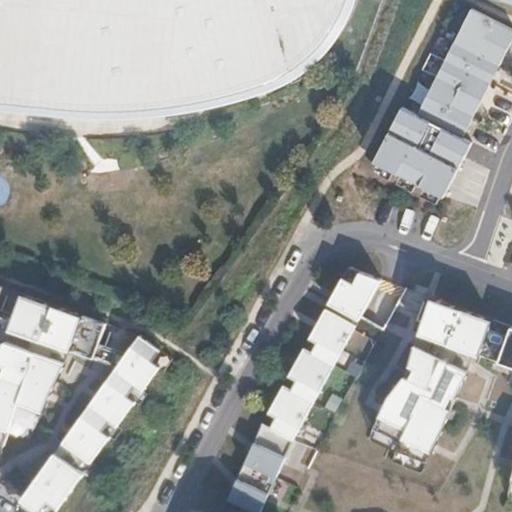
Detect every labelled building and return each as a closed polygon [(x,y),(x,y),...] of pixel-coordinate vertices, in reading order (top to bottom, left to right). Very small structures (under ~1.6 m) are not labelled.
[(0,0),(0,107),(29,110),(63,113),(113,113),(149,111),(186,108),(203,108),(224,104),(244,99),(265,91),(285,79),(307,64),(325,47),(337,33),(346,16),(351,0),(0,0)] [(0,117),(37,122),(94,125),(145,123),(183,120),(228,110),(265,98),(304,82),(317,70),(334,53),(353,23),(361,2),(361,0),(351,0),(346,16),(337,33),(325,47),(307,64),(285,79),(265,91),(244,99),(224,104),(203,108),(186,108),(149,111),(113,113),(63,113),(29,110),(0,107),(0,117)] [(378,161),(448,197),(470,155),(476,143),(467,138),(511,47),(511,26),(475,8),(421,115),(405,107),(378,161)] [(384,280),(350,268),(339,289),(348,294),(343,305),(333,299),(331,303),(361,320),(384,280)] [(348,294),(339,289),(336,294),(333,299),(343,305),(348,294)] [(57,306),(25,294),(12,330),(44,341),(48,329),(40,326),(43,316),(52,319),(57,306)] [(495,320),(434,298),(421,334),(448,344),(446,350),(458,354),(460,348),(511,366),(511,330),(510,336),(491,330),(495,320)] [(97,359),(109,324),(57,306),(52,319),(43,316),(40,326),(48,329),(44,341),(43,342),(51,346),(53,344),(97,359)] [(319,344),(314,353),(337,365),(359,325),(328,309),(318,326),(311,339),(319,344)] [(142,336),(20,497),(43,511),(58,511),(87,474),(80,469),(87,459),(94,464),(113,437),(104,431),(110,423),(119,428),(138,402),(129,396),(135,387),(144,394),(163,367),(154,361),(163,351),(142,336)] [(0,382),(0,443),(3,445),(12,419),(34,427),(46,406),(50,394),(67,362),(51,356),(52,353),(38,349),(38,351),(7,341),(0,353),(0,363),(6,367),(3,383),(0,382)] [(464,385),(471,371),(451,361),(450,364),(445,361),(446,359),(417,345),(410,372),(392,396),(375,431),(403,441),(399,451),(430,462),(449,424),(460,395),(450,391),(455,381),(464,385)] [(298,381),(294,390),(317,402),(337,365),(314,353),(306,348),(297,365),(291,377),(298,381)] [(455,381),(450,391),(460,395),(464,385),(455,381)] [(278,418),(273,428),(296,441),(317,402),(294,390),(286,386),(277,401),(271,413),(278,418)] [(290,455),(261,441),(252,461),(281,475),(290,455)] [(267,511),(276,492),(242,478),(233,500),(261,511),(267,511)]
